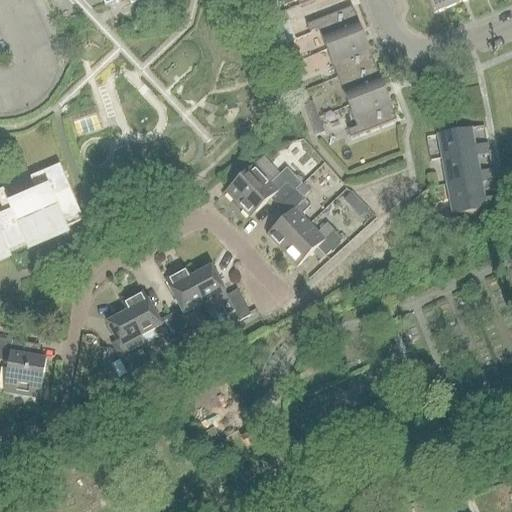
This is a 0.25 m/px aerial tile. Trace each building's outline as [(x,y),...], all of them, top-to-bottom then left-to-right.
[(268,3),(266,0),(249,0),(253,8),(258,6),(268,3)] [(454,2),(453,0),(424,0),(430,12),(454,2)] [(258,6),(262,17),(274,12),(270,2),(268,3),(258,6)] [(324,51),(362,36),(350,8),(304,26),(308,35),(317,32),(324,51)] [(373,66),(362,36),(324,51),(336,80),(373,66)] [(295,63),(291,51),(281,54),(286,66),(295,63)] [(301,79),(295,63),(286,66),(292,83),(301,79)] [(384,94),(373,66),(336,80),(347,109),(384,94)] [(349,139),(395,121),(384,94),(347,109),(354,126),(345,130),(349,139)] [(321,119),(315,104),(306,107),(312,123),(321,119)] [(327,134),(321,119),(312,123),(318,137),(327,134)] [(469,130),(434,136),(439,163),(473,157),(486,155),(485,149),(484,144),(472,146),(469,130)] [(473,157),(439,163),(444,189),(478,184),(491,181),(490,176),(489,171),(476,173),(473,157)] [(0,262),(9,259),(7,254),(25,247),(27,251),(67,234),(65,230),(83,222),(59,167),(30,179),(37,196),(0,211),(0,262)] [(269,185),(261,177),(253,168),(225,194),(249,220),(269,200),(277,209),(294,192),(301,186),(285,169),(269,185)] [(478,184),(444,189),(448,217),(495,209),(493,197),(480,200),(478,184)] [(308,194),(301,186),(294,192),(277,209),(285,217),(265,236),(280,252),(308,226),(300,217),(309,208),(302,200),(308,194)] [(362,203),(354,194),(347,201),(355,209),(362,203)] [(316,234),(308,226),(280,252),(296,268),(316,250),(324,258),(341,241),(326,225),(316,234)] [(189,280),(202,305),(206,314),(220,307),(225,317),(233,313),(238,323),(249,317),(236,292),(225,297),(209,269),(189,280)] [(189,280),(184,271),(163,282),(179,311),(168,317),(179,338),(191,332),(187,326),(195,322),(189,312),(202,305),(189,280)] [(139,339),(140,338),(152,332),(158,342),(165,338),(168,344),(179,338),(168,317),(157,323),(142,294),(121,305),(125,314),(126,314),(139,339)] [(126,314),(125,314),(105,325),(121,354),(110,360),(121,381),(133,375),(129,369),(137,365),(131,355),(145,347),(140,338),(139,339),(126,314)] [(19,357),(21,344),(0,340),(0,362),(7,364),(2,394),(38,400),(45,362),(19,357)] [(175,380),(171,372),(163,376),(168,384),(175,380)] [(83,411),(77,433),(115,414),(107,398),(83,411)] [(261,438),(256,430),(241,438),(246,447),(261,438)]
